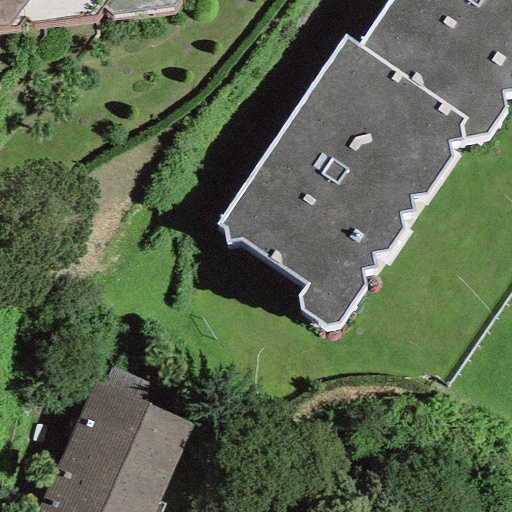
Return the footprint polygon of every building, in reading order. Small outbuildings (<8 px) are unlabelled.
[(0,0),(0,22),(17,21),(24,16),(33,21),(95,8),(101,0),(0,0)] [(103,0),(109,10),(171,2),(172,0),(103,0)] [(511,0),(386,0),(358,42),(487,129),(507,99),(504,88),(511,86),(511,0)] [(358,42),(341,31),(213,218),(223,222),(225,238),(236,234),(306,283),(298,290),(299,306),(323,322),(339,321),(368,279),(361,264),(375,265),(369,247),(387,247),(403,226),(400,208),(414,205),(410,191),(422,191),(452,153),(451,137),(487,129),(358,42)] [(151,511),(192,419),(95,378),(39,508),(48,511),(151,511)]
